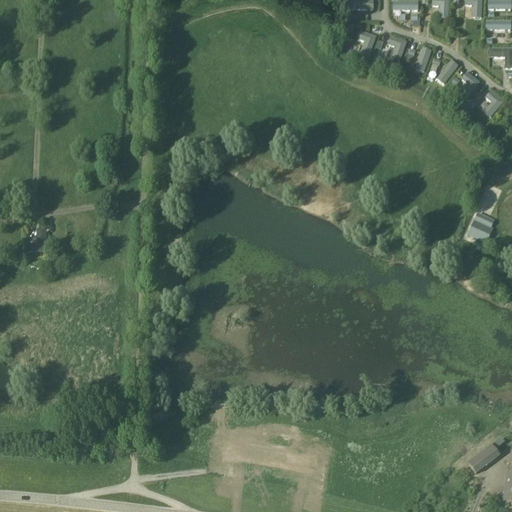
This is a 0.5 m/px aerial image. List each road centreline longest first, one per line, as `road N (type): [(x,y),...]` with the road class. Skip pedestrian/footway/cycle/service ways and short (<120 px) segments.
road 1 (track): [(141,205),(135,455)]
road 2 (unknown): [(42,0),(32,216)]
road 3 (unclassified): [(0,496),(148,511)]
